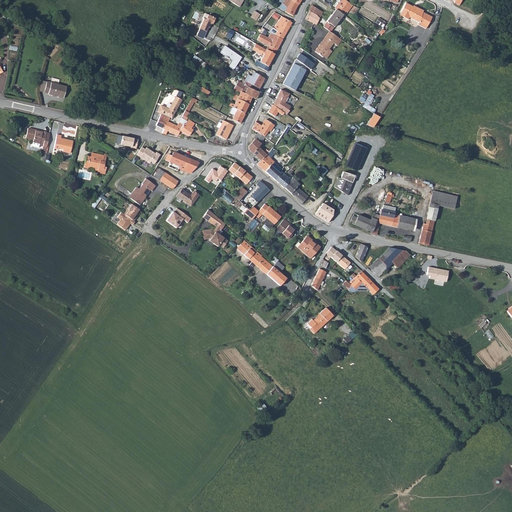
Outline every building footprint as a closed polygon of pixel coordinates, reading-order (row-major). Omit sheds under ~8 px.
[(284,0),(278,8),(293,16),(296,8),(300,0),(284,0)] [(338,4),(335,8),(336,9),(343,15),(346,11),(347,13),(353,6),(345,0),(338,0),(341,1),(338,4)] [(423,11),(419,8),(418,10),(405,3),(399,15),(408,20),(409,17),(419,22),(417,25),(426,29),(432,17),(423,12),(423,11)] [(312,5),(309,11),(316,15),(319,10),(312,5)] [(336,9),(323,27),(330,32),(343,15),(336,9)] [(259,15),(254,11),(250,17),(256,21),(259,15)] [(309,11),(305,20),(316,25),(319,18),(316,15),(309,11)] [(215,18),(205,13),(202,19),(204,19),(199,29),(200,29),(197,35),(203,38),(210,23),(212,24),(215,18)] [(281,16),(273,28),(272,27),(268,32),(270,33),(282,40),(292,23),(281,16)] [(385,22),(379,18),(375,23),(382,27),(385,22)] [(230,29),(226,36),(231,39),(235,32),(230,29)] [(274,54),(282,40),(270,33),(267,38),(260,34),(257,40),(269,46),(266,50),(274,54)] [(322,57),(323,55),(329,48),(333,43),(337,46),(341,40),(333,34),(332,35),(329,33),(314,52),(322,57)] [(266,50),(256,44),(253,50),(257,52),(256,53),(263,56),(258,66),(258,67),(267,71),(268,67),(274,54),(266,50)] [(223,49),(220,53),(225,56),(224,57),(229,60),(230,59),(232,61),(230,64),(231,65),(229,67),(233,71),(241,58),(226,47),(224,50),(223,49)] [(329,48),(323,55),(326,58),(332,51),(329,48)] [(299,54),(295,59),(307,67),(310,70),(314,64),(299,54)] [(202,60),(194,55),(191,61),(194,63),(193,65),(195,66),(198,65),(202,67),(204,63),(201,61),(202,60)] [(283,84),(294,91),(307,67),(295,59),(283,84)] [(245,81),(252,85),(259,89),(263,82),(263,81),(264,78),(254,72),(251,77),(248,75),(245,81)] [(236,91),(234,94),(239,96),(250,101),(252,98),(255,99),(259,92),(250,88),(252,85),(245,81),(244,80),(242,84),(238,81),(233,89),(236,91)] [(46,82),(44,93),(48,94),(63,98),(66,87),(46,82)] [(201,87),(199,90),(208,95),(210,92),(201,87)] [(174,97),(176,95),(180,97),(183,92),(176,88),(172,95),(174,97)] [(275,101),(273,106),(279,110),(287,114),(289,111),(288,110),(290,106),(285,102),(289,94),(280,89),(276,98),(277,99),(275,101)] [(230,103),(229,106),(232,107),(237,109),(244,114),(250,101),(239,96),(238,96),(236,95),(233,99),(236,101),(234,105),(230,103)] [(373,109),(368,106),(373,98),(369,95),(362,107),(371,112),(373,109)] [(275,101),(268,96),(266,101),(272,105),(273,106),(275,101)] [(164,129),(168,122),(170,117),(172,118),(182,100),(176,97),(169,109),(160,106),(158,112),(161,114),(155,125),(164,129)] [(192,98),(182,116),(187,118),(190,113),(187,112),(194,99),(192,98)] [(279,110),(273,106),(272,105),(268,112),(275,117),(279,110)] [(234,115),(232,120),(240,124),(245,114),(244,114),(237,109),(232,107),(230,113),(234,115)] [(205,108),(202,119),(216,124),(219,113),(205,108)] [(379,117),(374,114),(367,125),(373,127),(379,117)] [(185,124),(191,129),(194,124),(188,120),(185,124)] [(255,122),(252,129),(256,131),(258,132),(264,137),(268,130),(270,131),(274,125),(265,120),(261,126),(255,122)] [(223,121),(216,135),(226,140),(233,125),(223,121)] [(191,129),(185,124),(184,123),(183,124),(179,122),(177,126),(168,122),(164,129),(162,133),(166,134),(167,131),(178,136),(180,131),(189,136),(193,130),(191,129)] [(43,149),(46,150),(49,134),(46,133),(46,132),(42,131),(42,132),(36,131),(36,130),(28,128),(26,138),(33,140),(32,146),(33,147),(39,148),(39,145),(43,146),(42,149),(43,149)] [(255,140),(248,146),(249,150),(260,161),(266,155),(260,149),(262,146),(260,144),(264,137),(258,132),(257,134),(254,139),(255,140)] [(57,135),(53,149),(58,150),(58,148),(63,149),(62,152),(70,153),(73,141),(61,138),(61,136),(57,135)] [(133,139),(122,136),(120,144),(131,147),(131,148),(136,149),(137,142),(133,141),(133,139)] [(354,143),(340,178),(352,183),(365,148),(354,143)] [(141,147),(136,155),(149,164),(151,162),(154,164),(160,155),(156,152),(155,154),(152,152),(152,153),(150,151),(150,150),(146,148),(145,149),(141,147)] [(169,162),(170,162),(184,168),(188,159),(173,152),(171,156),(169,162)] [(88,158),(86,158),(84,167),(87,168),(89,166),(94,167),(94,170),(98,170),(97,172),(105,174),(106,167),(104,167),(105,162),(102,161),(104,156),(96,154),(95,159),(90,157),(88,157),(88,158)] [(260,161),(257,165),(274,180),(279,173),(271,166),(274,162),(266,155),(260,161)] [(170,162),(168,167),(177,171),(179,168),(187,172),(190,173),(199,163),(188,159),(184,168),(170,162)] [(234,163),(228,170),(246,184),(252,177),(234,163)] [(221,181),(227,171),(220,166),(216,171),(212,169),(205,180),(209,183),(212,179),(216,181),(218,179),(221,181)] [(321,168),(318,172),(323,176),(327,171),(322,166),(321,168)] [(156,167),(151,176),(159,181),(159,180),(164,172),(156,167)] [(279,173),(274,180),(283,188),(284,188),(292,178),(293,177),(286,171),(283,174),(281,172),(279,173)] [(164,172),(159,180),(172,189),(178,181),(164,172)] [(334,186),(347,195),(352,183),(340,178),(338,177),(334,186)] [(144,198),(150,190),(151,191),(155,186),(145,178),(141,184),(142,184),(139,189),(136,187),(131,193),(133,195),(130,199),(139,205),(143,201),(141,199),(143,198),(144,198)] [(292,178),(284,188),(291,193),(297,199),(302,204),(308,196),(296,187),(299,184),(292,178)] [(263,184),(259,188),(251,196),(247,192),(239,201),(249,210),(253,207),(269,190),(263,184)] [(334,186),(323,203),(333,210),(336,212),(347,195),(334,186)] [(242,188),(234,197),(239,201),(247,192),(242,188)] [(181,189),(174,199),(179,203),(182,200),(191,206),(198,195),(193,192),(190,196),(181,189)] [(433,191),(429,204),(438,206),(453,209),(456,197),(433,191)] [(99,192),(91,205),(95,207),(101,198),(103,199),(105,196),(99,192)] [(387,195),(384,202),(389,203),(391,197),(393,198),(394,195),(391,194),(391,193),(390,193),(389,192),(388,192),(387,193),(387,194),(387,195)] [(333,210),(323,203),(320,208),(319,208),(315,215),(328,222),(332,216),(333,210)] [(135,217),(140,210),(131,204),(124,214),(133,221),(136,218),(135,217)] [(268,207),(265,204),(258,211),(253,207),(249,210),(247,209),(244,212),(252,219),(255,215),(259,218),(262,214),(267,218),(263,223),(270,229),(274,224),(280,217),(274,212),(275,211),(269,206),(268,207)] [(429,204),(427,214),(428,214),(435,216),(438,206),(429,204)] [(383,205),(381,210),(394,214),(395,208),(383,205)] [(214,242),(213,243),(217,247),(219,245),(219,244),(224,247),(228,241),(216,233),(219,229),(224,223),(208,210),(202,217),(216,227),(213,231),(211,229),(210,231),(207,230),(202,231),(203,240),(209,239),(210,239),(214,242)] [(372,232),(371,234),(376,235),(379,223),(397,227),(399,216),(399,215),(394,214),(381,210),(379,216),(377,216),(376,220),(377,220),(372,232)] [(172,212),(166,221),(176,228),(182,219),(187,223),(191,219),(180,211),(177,215),(172,212)] [(117,225),(125,230),(130,223),(132,225),(135,222),(133,221),(121,212),(117,218),(120,220),(117,225)] [(418,243),(428,245),(435,216),(428,214),(426,224),(423,223),(418,243)] [(357,217),(354,225),(372,232),(377,220),(376,220),(371,218),(370,220),(358,215),(357,217)] [(399,216),(397,227),(411,230),(414,219),(399,216)] [(283,219),(276,228),(288,239),(295,231),(285,223),(286,222),(283,219)] [(311,240),(307,236),(300,244),(298,242),(295,246),(310,258),(319,247),(316,244),(315,245),(310,241),(311,240)] [(272,266),(261,256),(244,241),(236,248),(266,274),(272,266)] [(360,244),(355,256),(361,262),(367,247),(360,244)] [(331,247),(326,253),(336,262),(341,255),(331,247)] [(389,248),(378,258),(382,262),(385,266),(390,261),(392,262),(403,251),(389,248)] [(403,251),(392,262),(398,268),(410,255),(406,251),(403,251)] [(341,255),(336,262),(345,269),(350,263),(347,260),(341,255)] [(269,261),(274,265),(277,262),(278,260),(273,256),(269,261)] [(378,258),(367,268),(370,270),(371,269),(379,277),(381,274),(375,268),(382,262),(378,258)] [(277,262),(274,265),(273,266),(280,271),(284,267),(277,262)] [(382,262),(375,268),(381,274),(384,271),(382,269),(385,266),(382,262)] [(272,266),(266,274),(280,286),(286,278),(272,266)] [(448,271),(428,267),(427,274),(430,275),(429,279),(446,282),(448,271)] [(311,286),(317,290),(324,277),(322,276),(324,271),(319,269),(311,286)] [(361,271),(348,283),(351,286),(349,290),(348,290),(349,291),(351,292),(353,292),(355,291),(358,290),(369,290),(374,285),(361,271)] [(346,281),(343,284),(349,290),(351,286),(348,283),(346,281)] [(379,289),(374,285),(369,290),(373,295),(379,289)] [(313,321),(311,319),(307,324),(311,328),(309,329),(313,334),(333,315),(325,308),(319,314),(320,314),(313,321)] [(354,329),(343,339),(348,344),(358,334),(354,329)]
